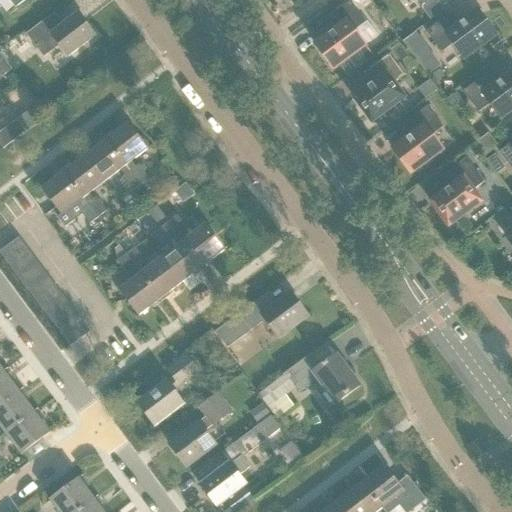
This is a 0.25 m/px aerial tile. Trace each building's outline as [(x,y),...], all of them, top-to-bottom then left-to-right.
[(354,31),(366,23),(350,2),(327,19),(328,20),(330,18),(337,29),(315,45),(333,69),(365,46),(354,31)] [(426,32),(442,53),(453,45),(464,59),(496,35),(478,11),(456,28),(448,17),(450,16),(449,15),(426,32)] [(95,36),(78,14),(64,26),(55,14),(27,35),(44,56),(59,45),(68,57),(95,36)] [(415,33),(403,42),(411,53),(423,44),(415,33)] [(0,53),(0,75),(1,77),(12,69),(6,61),(0,53)] [(393,84),(405,75),(389,54),(366,71),(367,72),(369,71),(376,81),(354,98),(372,122),(404,98),(393,84)] [(463,92),(479,113),(490,105),(501,119),(511,110),(511,73),(493,88),(485,77),(486,76),(486,75),(463,92)] [(432,136),(443,127),(428,106),(405,123),(406,124),(407,123),(415,133),(393,150),(411,174),(443,150),(432,136)] [(0,132),(0,144),(3,148),(26,130),(17,119),(0,132)] [(128,124),(106,140),(140,184),(148,178),(136,162),(132,165),(130,162),(147,149),(128,124)] [(131,191),(140,184),(106,140),(85,156),(105,182),(120,170),(122,173),(119,176),(131,191)] [(511,142),(499,152),(511,169),(511,142)] [(87,195),(105,182),(85,156),(64,173),(97,217),(106,211),(94,195),(90,198),(87,195)] [(470,188),(482,179),(466,158),(444,175),(444,176),(446,175),(454,185),(431,202),(449,226),(481,202),(470,188)] [(89,224),(97,217),(64,173),(42,189),(62,214),(77,202),(80,205),(76,208),(89,224)] [(157,207),(148,214),(160,229),(169,222),(157,207)] [(177,216),(169,222),(203,267),(225,251),(207,224),(189,238),(187,235),(190,233),(177,216)] [(162,258),(182,284),(203,267),(169,222),(160,229),(173,246),(177,243),(178,246),(162,258)] [(0,251),(0,252),(9,264),(28,250),(19,238),(0,251)] [(120,246),(115,249),(118,261),(126,255),(120,246)] [(126,255),(161,300),(182,284),(162,258),(147,270),(144,266),(147,264),(135,248),(126,255)] [(37,262),(28,250),(9,264),(17,276),(37,262)] [(161,300),(126,255),(118,261),(131,278),(133,276),(135,278),(119,290),(139,316),(161,300)] [(46,273),(37,262),(17,276),(26,288),(46,273)] [(54,285),(46,273),(26,288),(35,300),(54,285)] [(63,297),(54,285),(35,300),(43,311),(63,297)] [(269,291),(238,314),(214,332),(226,348),(250,331),(248,329),(262,319),(269,329),(272,327),(279,337),(307,316),(290,293),(277,303),(269,291)] [(63,297),(43,311),(52,323),(72,308),(63,297)] [(80,320),(72,308),(52,323),(61,335),(80,320)] [(90,333),(80,320),(61,335),(70,347),(90,333)] [(138,404),(155,426),(184,405),(176,394),(181,390),(182,392),(191,385),(187,379),(198,370),(185,354),(167,368),(173,376),(138,404)] [(360,386),(337,355),(320,368),(310,355),(258,395),(268,408),(295,387),(298,391),(316,377),(337,404),(360,386)] [(5,372),(0,375),(0,406),(20,392),(12,381),(16,377),(10,369),(5,372)] [(0,406),(0,422),(8,433),(35,412),(27,401),(32,398),(25,389),(21,392),(20,392),(0,406)] [(207,416),(169,445),(187,468),(216,445),(206,431),(232,411),(218,394),(201,408),(207,416)] [(35,412),(8,433),(23,453),(51,433),(42,421),(47,418),(40,409),(35,412)] [(259,425),(237,442),(247,454),(269,438),(281,428),(271,416),(259,425)] [(476,440),(468,446),(477,457),(485,451),(476,440)] [(231,466),(229,463),(200,485),(217,507),(246,485),(240,477),(251,468),(242,457),(231,466)] [(384,466),(363,482),(383,509),(395,500),(404,511),(410,511),(416,508),(384,466)] [(50,501),(58,511),(78,511),(94,500),(86,489),(91,485),(84,475),(50,501)] [(342,498),(352,511),(378,511),(383,509),(363,482),(342,498)] [(94,500),(78,511),(103,511),(101,508),(106,505),(100,497),(95,500),(94,500)] [(352,511),(342,498),(324,511),(352,511)]
